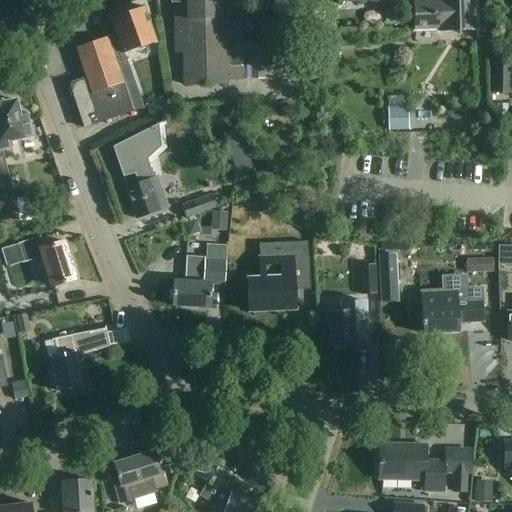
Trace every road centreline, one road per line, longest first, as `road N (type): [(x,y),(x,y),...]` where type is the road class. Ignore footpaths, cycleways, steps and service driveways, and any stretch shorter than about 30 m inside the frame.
road 1 (residential): [(176,401),(27,27)]
road 2 (residential): [(0,462),(176,401)]
road 3 (residential): [(328,404),(511,406)]
road 4 (residential): [(176,401),(328,404)]
